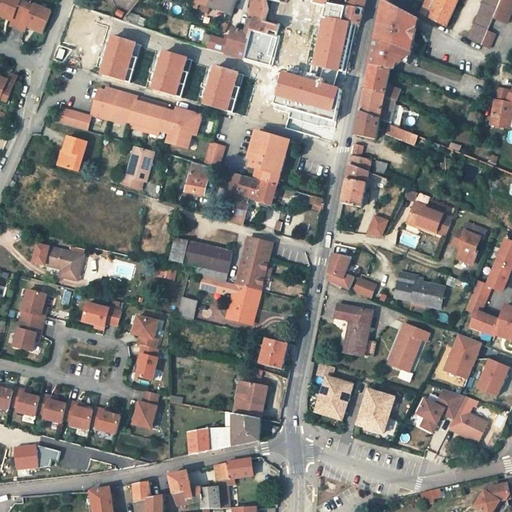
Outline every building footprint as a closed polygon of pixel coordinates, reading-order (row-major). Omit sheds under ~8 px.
[(25,2),(20,0),(6,0),(0,16),(0,17),(11,22),(12,19),(18,21),(15,26),(22,29),(31,7),(24,4),(25,2)] [(212,0),(211,8),(224,11),(233,14),(238,1),(240,1),(240,0),(212,0)] [(247,33),(252,35),(253,30),(267,34),(269,29),(273,31),(275,24),(265,21),(269,8),(267,0),(255,0),(251,20),(248,29),(247,33)] [(348,8),(349,6),(366,9),(368,0),(331,0),(331,3),(348,8)] [(389,20),(392,15),(416,28),(417,23),(418,19),(384,0),(383,5),(381,17),(389,20)] [(427,0),(421,14),(447,26),(458,0),(427,0)] [(495,16),(502,0),(487,0),(470,39),(482,46),(489,31),(495,16)] [(507,22),(511,10),(511,0),(502,0),(495,16),(507,22)] [(348,8),(345,21),(349,22),(362,26),(364,17),(366,9),(349,6),(348,8)] [(31,7),(22,29),(29,32),(32,26),(39,29),(37,32),(44,35),(53,13),(40,8),(39,10),(31,7)] [(323,15),(312,58),(340,64),(349,22),(345,21),(323,15)] [(392,15),(389,20),(381,17),(377,37),(412,52),(416,28),(392,15)] [(232,38),(230,42),(227,54),(245,59),(249,45),(252,35),(247,33),(234,29),(232,38)] [(490,49),(497,34),(489,31),(482,46),(490,49)] [(114,35),(103,73),(132,82),(143,44),(114,35)] [(225,41),(212,37),(209,48),(227,54),(230,42),(225,41)] [(408,61),(412,52),(377,37),(374,48),(373,55),(381,57),(382,56),(391,59),(391,58),(393,58),(407,63),(408,61)] [(165,51),(154,89),(182,97),(194,60),(165,51)] [(392,69),(393,58),(391,58),(391,59),(382,56),(381,57),(373,55),(371,65),(392,69)] [(386,93),(389,84),(392,69),(371,65),(366,90),(386,93)] [(218,67),(206,104),(235,113),(246,76),(218,67)] [(0,102),(2,104),(4,100),(12,103),(22,79),(15,76),(12,80),(6,78),(7,76),(1,73),(0,74),(0,102)] [(277,74),(271,100),(342,115),(348,89),(277,74)] [(399,100),(403,89),(389,84),(386,93),(386,96),(396,100),(399,101),(399,100)] [(166,109),(168,106),(152,101),(151,105),(137,101),(138,97),(119,91),(118,94),(106,90),(99,88),(91,113),(111,119),(112,116),(120,119),(130,122),(144,126),(143,130),(149,132),(150,128),(160,131),(166,109)] [(382,120),(390,123),(396,100),(386,96),(386,93),(366,90),(361,112),(382,120)] [(152,101),(138,97),(137,101),(151,105),(152,101)] [(509,128),(511,111),(511,104),(495,101),(490,125),(509,128)] [(168,133),(166,141),(186,148),(191,133),(195,135),(201,115),(176,108),(175,112),(168,133)] [(90,116),(64,109),(60,122),(86,129),(90,116)] [(168,133),(175,112),(166,109),(160,131),(168,133)] [(377,140),(382,120),(361,112),(356,136),(377,140)] [(144,126),(130,122),(129,126),(143,130),(144,126)] [(387,134),(416,145),(419,137),(390,125),(387,134)] [(254,178),(277,185),(285,154),(283,153),(286,140),(256,131),(250,152),(254,153),(252,160),(251,167),(256,168),(254,178)] [(81,170),(89,141),(69,136),(65,150),(69,151),(65,166),(81,170)] [(210,166),(219,168),(225,147),(211,143),(205,164),(210,166)] [(352,156),(362,158),(364,146),(355,144),(352,156)] [(146,182),(155,152),(135,146),(126,176),(123,175),(121,182),(141,189),(144,182),(146,182)] [(372,160),(362,158),(352,156),(351,165),(369,172),(372,160)] [(208,179),(210,166),(205,164),(193,161),(187,192),(210,196),(214,180),(208,179)] [(386,173),(388,164),(377,162),(375,170),(386,173)] [(343,204),(363,207),(368,182),(369,172),(351,165),(343,204)] [(226,199),(236,201),(243,175),(233,172),(226,199)] [(374,174),(369,172),(368,182),(377,186),(381,177),(374,174)] [(236,201),(230,220),(242,223),(249,198),(261,201),(260,205),(269,208),(270,204),(272,205),(277,185),(254,178),(243,175),(236,201)] [(381,177),(377,186),(383,189),(387,180),(381,177)] [(406,187),(402,196),(414,201),(418,192),(406,187)] [(427,196),(418,192),(414,201),(423,205),(427,196)] [(325,199),(313,195),(311,204),(324,207),(326,199),(325,199)] [(423,205),(414,201),(406,218),(421,224),(419,227),(434,234),(435,232),(444,236),(450,218),(441,214),(442,213),(423,205)] [(419,227),(421,224),(406,218),(404,223),(418,229),(419,227)] [(388,224),(374,219),(367,236),(382,237),(388,224)] [(481,238),(484,230),(465,223),(462,230),(463,230),(458,243),(460,244),(455,257),(472,263),(476,251),(473,249),(478,237),(481,238)] [(227,281),(234,251),(176,238),(172,260),(205,268),(204,275),(227,281)] [(262,290),(264,282),(268,266),(274,244),(250,238),(238,284),(262,290)] [(511,242),(505,240),(496,264),(511,270),(511,267),(511,242)] [(50,246),(39,243),(34,260),(46,263),(50,246)] [(63,267),(61,275),(79,280),(85,255),(50,246),(46,263),(63,267)] [(352,260),(335,253),(327,281),(350,290),(355,279),(345,275),(352,260)] [(511,270),(496,264),(488,284),(486,287),(491,290),(501,294),(506,279),(508,278),(511,270)] [(276,268),(268,266),(264,282),(272,284),(276,268)] [(422,284),(415,283),(416,278),(400,274),(394,297),(410,301),(410,303),(439,309),(443,289),(422,284)] [(234,297),(229,317),(249,322),(252,308),(258,309),(262,290),(238,284),(227,281),(204,275),(201,289),(234,297)] [(376,283),(358,276),(352,291),(370,298),(376,283)] [(472,298),(486,304),(491,290),(486,287),(488,284),(478,281),(472,298)] [(22,319),(43,324),(46,316),(42,316),(45,306),(48,293),(31,289),(22,319)] [(193,319),(198,302),(183,298),(179,315),(193,319)] [(474,315),(476,316),(481,317),(486,304),(472,298),(467,312),(474,315)] [(375,358),(378,343),(367,340),(373,310),(338,303),(336,317),(352,320),(345,352),(375,358)] [(117,327),(121,313),(87,304),(82,321),(106,328),(107,324),(117,327)] [(258,309),(252,308),(249,322),(254,324),(258,309)] [(511,309),(506,308),(502,324),(497,338),(511,343),(511,309)] [(136,333),(142,335),(139,344),(142,345),(158,349),(161,341),(157,340),(161,322),(140,316),(136,333)] [(497,338),(502,324),(493,320),(491,321),(481,317),(476,316),(471,329),(497,340),(497,338)] [(20,326),(41,332),(43,324),(22,319),(20,326)] [(431,335),(406,325),(390,364),(409,373),(423,340),(428,342),(431,335)] [(14,348),(31,353),(34,342),(36,333),(40,334),(41,332),(20,326),(14,348)] [(482,344),(460,335),(452,355),(452,354),(445,371),(467,380),(472,367),(473,367),(482,344)] [(277,368),(288,371),(295,344),(262,336),(255,362),(277,369),(277,368)] [(143,354),(140,365),(137,376),(154,380),(160,358),(157,357),(160,349),(158,349),(142,345),(139,352),(143,354)] [(494,398),(509,367),(486,357),(472,388),(494,398)] [(332,378),(336,368),(321,363),(318,374),(327,377),(332,378)] [(399,379),(412,382),(413,375),(400,372),(399,379)] [(327,377),(316,412),(343,420),(346,409),(334,405),(338,393),(350,396),(354,385),(332,378),(327,377)] [(235,410),(240,411),(245,382),(240,381),(235,410)] [(267,385),(245,382),(240,411),(262,415),(267,385)] [(21,392),(22,387),(15,385),(14,390),(10,406),(20,409),(18,412),(35,416),(36,412),(40,397),(31,394),(21,392)] [(5,387),(0,386),(0,407),(9,410),(10,406),(14,390),(5,387)] [(157,407),(155,406),(158,394),(144,390),(141,403),(138,402),(133,424),(151,429),(157,407)] [(377,405),(373,417),(361,414),(358,425),(384,433),(395,398),(369,390),(365,401),(377,405)] [(429,422),(425,429),(434,433),(444,415),(454,421),(460,408),(465,397),(444,390),(436,406),(424,400),(417,413),(425,418),(428,419),(429,422)] [(42,414),(47,394),(41,392),(40,397),(36,412),(42,414)] [(338,393),(334,405),(346,409),(350,396),(338,393)] [(63,420),(67,404),(58,401),(48,399),(49,394),(47,394),(42,414),(46,415),(45,419),(62,423),(63,420)] [(475,406),(476,401),(465,397),(460,408),(471,413),(473,406),(475,406)] [(75,406),(76,401),(68,399),(67,404),(63,420),(71,422),(70,425),(88,430),(89,425),(93,411),(84,408),(75,406)] [(377,405),(365,401),(361,414),(373,417),(377,405)] [(102,413),(103,408),(94,406),(93,411),(89,425),(99,428),(98,431),(115,436),(120,417),(111,415),(102,413)] [(471,413),(460,408),(454,421),(449,429),(479,444),(490,424),(471,413)] [(211,429),(190,433),(192,456),(217,451),(261,442),(262,419),(234,413),(234,427),(211,429)] [(420,426),(425,429),(429,422),(428,419),(425,418),(420,426)] [(15,447),(16,468),(49,466),(51,459),(56,460),(58,452),(38,446),(36,448),(36,445),(15,447)] [(228,463),(232,479),(254,476),(252,459),(228,463)] [(218,479),(205,481),(206,488),(219,486),(219,481),(232,479),(228,463),(215,466),(218,479)] [(201,503),(202,489),(193,490),(190,471),(170,476),(174,494),(174,495),(186,492),(188,502),(188,506),(201,503)] [(201,503),(203,510),(220,509),(227,509),(225,486),(233,485),(232,479),(219,481),(219,486),(206,488),(202,489),(201,503)] [(492,511),(500,499),(511,497),(507,480),(492,484),(488,490),(485,488),(474,506),(484,511),(492,511)] [(148,482),(134,484),(136,501),(149,499),(150,499),(148,482)] [(94,508),(114,506),(111,488),(91,492),(94,508)] [(422,500),(441,496),(439,489),(420,493),(422,500)] [(162,511),(163,496),(165,496),(164,492),(159,493),(160,497),(150,499),(149,499),(149,511),(162,511)] [(174,495),(174,494),(173,494),(174,502),(188,502),(186,492),(174,495)] [(136,501),(137,511),(149,511),(149,499),(136,501)]
